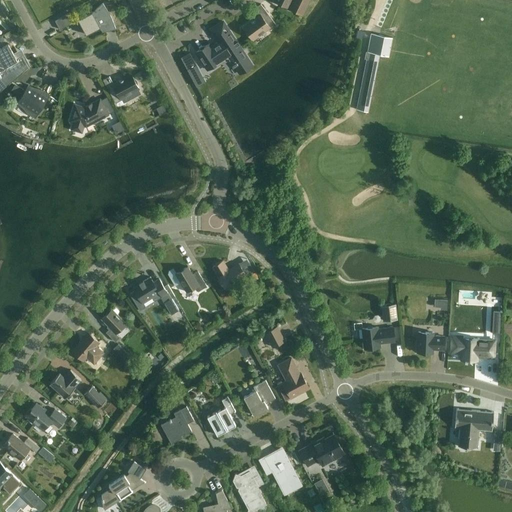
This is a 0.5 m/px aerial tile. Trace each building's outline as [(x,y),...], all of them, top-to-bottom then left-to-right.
[(274,0),(274,1),(288,8),(302,15),(309,0),(274,0)] [(78,19),(86,34),(100,27),(102,31),(116,28),(113,22),(111,16),(107,8),(103,2),(92,12),(78,19)] [(260,15),(244,27),(253,39),(269,27),(270,29),(276,25),(261,4),(255,8),(260,15)] [(55,20),(60,29),(75,21),(70,12),(55,20)] [(199,50),(196,52),(207,70),(220,62),(218,59),(227,54),(233,62),(239,72),(252,65),(252,64),(223,21),(208,31),(217,43),(215,44),(214,43),(210,43),(209,44),(208,44),(205,46),(203,45),(201,46),(199,48),(199,50)] [(8,44),(0,48),(0,75),(1,77),(26,63),(22,56),(16,59),(8,44)] [(383,51),(370,48),(355,111),(368,114),(383,51)] [(181,57),(180,57),(196,87),(197,87),(205,82),(189,52),(181,57)] [(120,98),(138,88),(131,75),(113,84),(109,76),(103,80),(115,103),(122,100),(120,98)] [(15,84),(12,89),(19,94),(22,89),(15,84)] [(28,86),(17,102),(29,109),(27,111),(36,117),(49,95),(40,90),(39,92),(35,89),(34,90),(28,86)] [(106,96),(100,100),(91,104),(91,103),(86,106),(86,107),(84,108),(75,105),(70,121),(74,122),(72,129),(81,132),(83,125),(86,126),(108,115),(114,111),(106,96)] [(240,279),(246,275),(239,263),(228,270),(222,260),(220,262),(218,262),(216,262),(215,263),(214,265),(212,267),(218,276),(217,276),(224,288),(231,284),(231,285),(240,279)] [(175,286),(181,283),(186,292),(194,287),(196,291),(198,291),(207,286),(199,274),(194,277),(187,266),(176,273),(173,269),(169,271),(168,275),(175,286)] [(131,292),(130,296),(134,302),(139,310),(145,307),(142,303),(152,296),(155,301),(160,297),(163,302),(171,297),(172,298),(174,296),(167,284),(164,287),(159,279),(153,282),(150,277),(143,281),(144,282),(133,288),(134,290),(131,292)] [(224,289),(220,292),(223,298),(228,295),(224,289)] [(171,315),(180,311),(172,298),(171,297),(163,302),(171,315)] [(112,309),(101,319),(110,328),(106,332),(115,342),(120,337),(116,333),(126,324),(117,314),(120,312),(115,307),(112,309)] [(493,311),(492,333),(500,333),(501,312),(493,311)] [(511,323),(504,323),(503,331),(511,331),(511,323)] [(284,340),(276,325),(264,332),(272,347),(284,340)] [(364,349),(380,347),(379,343),(394,341),(393,327),(378,329),(378,327),(362,329),(364,349)] [(83,339),(72,351),(83,360),(86,356),(94,363),(103,352),(95,346),(99,342),(88,332),(82,339),(83,339)] [(417,352),(433,353),(433,348),(436,348),(436,349),(444,350),(444,336),(433,336),(434,333),(418,332),(417,352)] [(453,338),(452,351),(462,351),(461,359),(465,359),(465,360),(466,361),(468,361),(469,362),(470,362),(471,361),(472,361),(473,360),(476,360),(477,355),(482,355),(481,356),(493,357),(494,341),(493,341),(493,340),(453,338)] [(118,344),(113,348),(123,359),(128,354),(118,344)] [(285,401),(290,398),(309,388),(301,373),(299,374),(291,358),(278,365),(287,380),(282,383),(277,386),(285,401)] [(59,373),(50,383),(65,398),(75,387),(74,387),(81,379),(70,370),(64,377),(59,373)] [(250,409),(254,415),(268,408),(265,403),(275,398),(265,380),(253,386),(255,390),(244,397),(246,402),(247,402),(248,409),(250,409)] [(105,400),(92,386),(85,393),(98,407),(105,400)] [(217,435),(235,425),(229,413),(235,410),(228,397),(221,400),(225,407),(207,416),(217,435)] [(36,403),(26,416),(43,430),(51,421),(58,427),(66,418),(55,409),(50,414),(36,403)] [(161,424),(171,444),(182,438),(181,435),(184,433),(185,434),(191,431),(187,423),(194,420),(186,406),(173,413),(175,416),(161,424)] [(493,412),(456,408),(454,428),(459,428),(458,446),(477,448),(479,430),(492,431),(493,412)] [(72,417),(68,423),(72,426),(77,421),(72,417)] [(340,446),(341,446),(342,444),(339,439),(337,439),(333,432),(332,432),(334,435),(321,443),(320,441),(312,445),(311,443),(299,450),(308,466),(319,459),(322,466),(327,463),(329,463),(334,461),(334,459),(344,454),(340,446)] [(12,433),(3,446),(20,460),(30,448),(36,452),(40,447),(27,437),(23,442),(12,433)] [(44,447),(40,451),(44,455),(48,450),(44,447)] [(266,458),(283,491),(300,482),(283,449),(266,458)] [(0,462),(0,486),(2,485),(10,493),(21,483),(14,476),(0,462)] [(257,485),(263,483),(260,477),(255,480),(249,470),(241,475),(235,473),(232,480),(248,510),(254,507),(256,510),(259,508),(264,510),(266,504),(261,494),(261,492),(257,485)] [(119,497),(121,499),(132,491),(130,488),(136,485),(138,486),(139,485),(139,484),(141,481),(145,483),(146,482),(131,473),(130,473),(125,476),(124,475),(109,485),(111,488),(101,495),(103,507),(119,497)] [(320,486),(327,483),(324,477),(317,481),(320,486)] [(30,488),(24,494),(31,501),(31,502),(36,507),(39,505),(42,507),(46,503),(30,488)] [(216,492),(216,491),(215,491),(218,504),(204,508),(204,511),(227,511),(226,510),(231,507),(221,490),(216,492)] [(155,503),(165,500),(163,493),(154,495),(155,503)]
